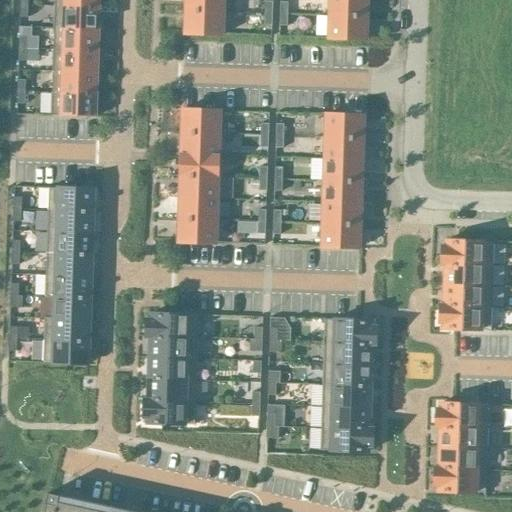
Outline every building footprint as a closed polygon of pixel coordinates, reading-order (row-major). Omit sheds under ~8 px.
[(183,0),(183,11),(224,12),(223,0),(183,0)] [(327,0),(327,15),(367,17),(367,0),(327,0)] [(264,1),(264,13),(272,13),(272,1),(264,1)] [(279,2),(279,14),(287,14),(287,2),(279,2)] [(27,18),(27,6),(19,5),(19,17),(27,18)] [(98,29),(99,8),(54,6),(53,28),(98,29)] [(224,12),(183,11),(183,33),(223,34),(224,12)] [(272,13),(264,13),(263,25),(271,25),(272,13)] [(287,14),(279,14),(278,26),(286,26),(287,14)] [(326,38),(366,39),(367,17),(327,15),(326,38)] [(98,51),(98,29),(53,28),(53,50),(98,51)] [(26,37),(18,36),(18,48),(26,49),(26,37)] [(26,61),(26,49),(18,48),(18,61),(26,61)] [(97,73),(98,51),(53,50),(52,71),(97,73)] [(452,54),(451,73),(488,74),(489,55),(452,54)] [(96,94),(97,73),(52,71),(51,93),(96,94)] [(451,73),(451,91),(488,92),(488,74),(451,73)] [(25,80),(17,80),(17,92),(25,92),(25,80)] [(451,91),(450,109),(487,110),(488,92),(451,91)] [(24,104),(25,92),(17,92),(16,104),(24,104)] [(95,117),(96,94),(51,93),(50,115),(95,117)] [(450,109),(450,127),(486,128),(487,110),(450,109)] [(180,133),(220,134),(220,111),(180,110),(180,133)] [(324,115),(323,137),(363,139),(364,116),(324,115)] [(260,123),(260,135),(268,136),(268,124),(260,123)] [(283,136),(283,124),(275,124),(275,136),(283,136)] [(450,127),(449,145),(486,146),(486,128),(450,127)] [(179,154),(219,156),(220,134),(180,133),(179,154)] [(267,148),(268,136),(260,135),(259,147),(267,148)] [(275,136),(274,148),(282,148),(283,136),(275,136)] [(323,137),(322,159),(362,160),(363,139),(323,137)] [(449,145),(448,164),(485,165),(486,146),(449,145)] [(219,156),(179,154),(178,176),(218,177),(219,156)] [(322,159),(322,180),(362,182),(362,160),(322,159)] [(259,166),(258,178),(266,179),(267,167),(259,166)] [(282,167),(274,167),(273,179),(281,179),(282,167)] [(177,198),(218,199),(218,177),(178,176),(177,198)] [(266,191),(266,179),(258,178),(258,190),(266,191)] [(273,179),(273,191),(281,191),(281,179),(273,179)] [(362,182),(322,180),(321,202),(361,203),(362,182)] [(92,212),(93,189),(48,188),(47,210),(92,212)] [(13,197),(12,209),(21,209),(21,197),(13,197)] [(218,199),(177,198),(177,219),(217,220),(218,199)] [(321,202),(320,224),(360,225),(361,203),(321,202)] [(12,209),(12,221),(20,221),(21,209),(12,209)] [(92,233),(92,212),(47,210),(46,232),(92,233)] [(257,210),(257,222),(265,222),(265,210),(257,210)] [(273,210),(272,222),(280,222),(281,210),(273,210)] [(177,219),(176,241),(216,243),(217,220),(177,219)] [(265,234),(265,222),(257,222),(257,234),(265,234)] [(272,234),(280,234),(280,222),(272,222),(272,234)] [(320,246),(360,247),(360,225),(320,224),(320,246)] [(91,255),(92,233),(46,232),(46,253),(91,255)] [(19,253),(19,241),(11,240),(11,252),(19,253)] [(492,264),(493,242),(455,241),(445,240),(445,247),(441,246),(441,263),(492,264)] [(19,265),(19,253),(11,252),(11,264),(19,265)] [(90,276),(91,255),(46,253),(45,275),(90,276)] [(491,286),(492,264),(441,263),(441,264),(444,264),(443,284),(491,286)] [(89,298),(90,276),(45,275),(44,297),(89,298)] [(18,284),(10,283),(10,295),(18,296),(18,284)] [(491,308),(491,286),(443,284),(443,305),(439,305),(439,306),(491,308)] [(22,296),(18,296),(10,295),(9,307),(21,308),(22,296)] [(89,320),(89,298),(44,297),(54,298),(53,318),(44,317),(43,318),(89,320)] [(490,330),(491,308),(439,306),(439,322),(442,322),(442,329),(452,329),(458,329),(490,330)] [(197,337),(197,315),(177,314),(161,314),(156,313),(150,313),(150,319),(146,319),(146,336),(197,337)] [(88,341),(89,320),(43,318),(43,340),(88,341)] [(372,320),(360,320),(354,320),(324,319),(323,341),(375,343),(375,327),(372,327),(372,320)] [(17,327),(9,326),(8,339),(16,339),(17,327)] [(261,340),(262,327),(254,327),(253,339),(261,340)] [(277,328),(269,328),(269,340),(277,340),(277,328)] [(196,359),(197,337),(146,336),(146,337),(149,337),(148,357),(196,359)] [(16,351),(16,339),(8,339),(8,351),(16,351)] [(261,352),(261,340),(253,339),(249,339),(249,351),(261,352)] [(87,364),(88,341),(43,340),(42,362),(87,364)] [(281,340),(277,340),(269,340),(268,352),(280,352),(281,340)] [(375,344),(375,343),(323,341),(323,363),(370,365),(371,344),(375,344)] [(195,381),(196,359),(148,357),(148,379),(195,381)] [(260,373),(261,361),(252,361),(252,373),(260,373)] [(370,386),(370,365),(323,363),(322,385),(370,386)] [(280,371),(268,371),(267,383),(275,383),(279,383),(280,371)] [(195,402),(195,381),(148,379),(147,400),(143,400),(143,401),(195,402)] [(275,395),(275,383),(267,383),(267,395),(275,395)] [(369,408),(370,386),(322,385),(321,406),(369,408)] [(259,404),(260,392),(251,392),(251,404),(259,404)] [(194,425),(195,402),(143,401),(143,417),(146,417),(146,423),(193,425),(194,425)] [(487,427),(487,405),(456,404),(450,403),(440,403),(440,409),(436,409),(435,425),(487,427)] [(259,416),(259,404),(251,404),(251,416),(259,416)] [(368,428),(369,408),(321,406),(321,428),(372,430),(372,429),(368,428)] [(274,414),(266,414),(266,426),(274,426),(274,414)] [(486,449),(487,427),(435,425),(435,426),(439,427),(438,447),(486,449)] [(278,427),(274,426),(266,426),(265,438),(277,439),(278,427)] [(371,446),(372,430),(321,428),(320,450),(321,450),(368,452),(368,446),(371,446)] [(485,470),(486,449),(438,447),(438,468),(434,468),(434,469),(485,470)] [(485,493),(485,470),(434,469),(433,485),(437,485),(437,491),(484,493),(485,493)] [(103,511),(57,502),(58,495),(47,493),(42,511),(103,511)]
